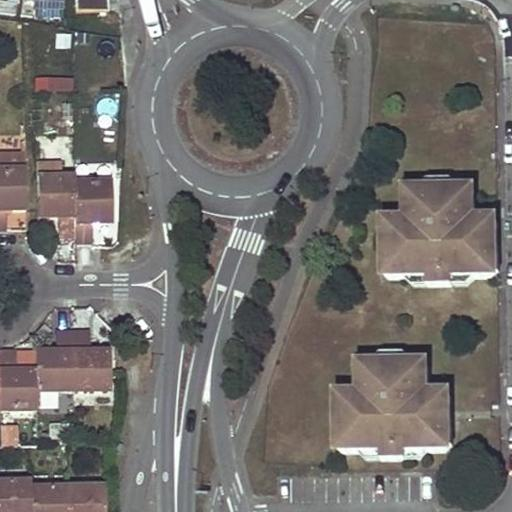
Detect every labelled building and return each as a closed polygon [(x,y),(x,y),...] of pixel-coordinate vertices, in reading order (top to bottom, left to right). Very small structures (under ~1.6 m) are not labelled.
[(0,1),(0,14),(18,16),(18,0),(7,0),(7,1),(0,1)] [(74,0),(74,14),(106,13),(105,0),(74,0)] [(74,78),(35,79),(35,93),(74,92),(74,78)] [(61,179),(61,164),(37,165),(37,180),(38,220),(57,220),(58,239),(75,239),(74,186),(74,179),(61,179)] [(0,231),(6,232),(5,213),(25,212),(25,180),(25,172),(0,172),(0,231)] [(112,226),(111,185),(74,186),(75,239),(75,245),(91,245),(92,245),(91,226),(112,226)] [(382,273),(389,280),(428,280),(428,287),(453,287),(453,280),(492,279),(499,272),(499,247),(491,248),(491,233),(498,233),(498,225),(491,217),(476,217),(476,195),(469,188),(410,188),(403,195),(404,218),(388,219),(381,225),(381,234),(388,235),(389,249),(382,249),(382,273)] [(55,335),(55,355),(35,354),(35,374),(36,394),(72,394),(72,335),(55,335)] [(109,354),(89,354),(89,335),(72,335),(72,394),(109,394),(109,354)] [(35,374),(15,374),(15,355),(14,355),(0,354),(0,413),(36,413),(36,394),(35,374)] [(335,448),(343,454),(381,454),(382,461),(406,461),(406,454),(445,453),(452,446),(452,422),(444,422),(444,407),(452,407),(451,399),(444,391),(429,392),(429,369),(422,362),(364,363),(357,369),(357,392),(342,393),(335,399),(335,409),(342,409),(343,423),(335,423),(335,448)] [(0,511),(30,511),(30,490),(30,484),(0,484),(0,511)] [(104,511),(104,489),(67,490),(67,511),(104,511)] [(67,511),(67,490),(30,490),(30,511),(67,511)]
